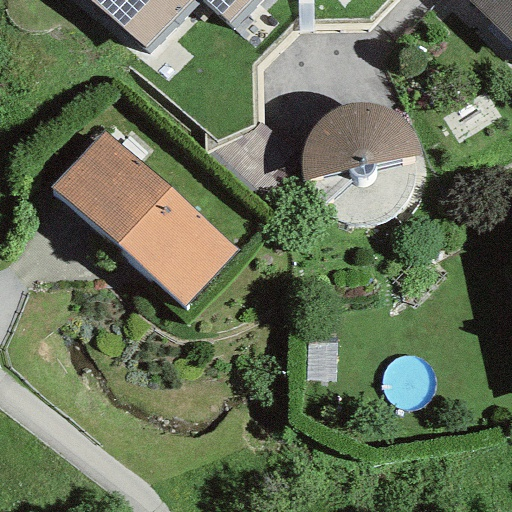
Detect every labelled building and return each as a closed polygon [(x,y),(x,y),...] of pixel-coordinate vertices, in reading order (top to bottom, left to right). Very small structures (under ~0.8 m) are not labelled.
[(79,0),(140,58),(193,1),(191,0),(79,0)] [(191,0),(193,1),(228,34),(259,0),(191,0)] [(511,0),(458,0),(511,51),(511,0)] [(301,153),(301,177),(419,152),(410,130),(393,113),(371,105),(348,105),(326,114),(309,131),(301,153)] [(102,128),(51,184),(184,304),(235,248),(102,128)]
